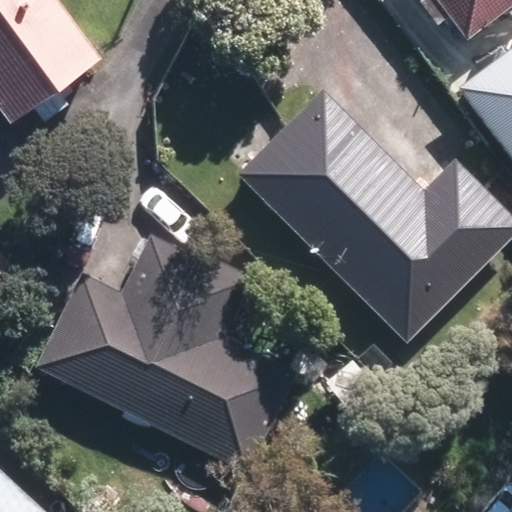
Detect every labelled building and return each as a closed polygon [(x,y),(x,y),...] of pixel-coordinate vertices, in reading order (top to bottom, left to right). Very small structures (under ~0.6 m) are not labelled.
[(0,0),(0,116),(6,125),(99,61),(55,0),(0,0)] [(511,0),(413,0),(414,0),(432,24),(444,15),(462,39),(501,9),(509,20),(511,17),(511,0)] [(511,32),(454,77),(511,152),(511,32)] [(321,87),(234,173),(404,343),(511,235),(511,215),(452,156),(421,187),(321,87)] [(8,357),(32,369),(243,469),(291,372),(219,338),(247,281),(145,233),(117,290),(79,272),(51,331),(27,319),(8,357)] [(0,275),(10,268),(0,254),(0,275)] [(0,511),(44,511),(0,469),(0,511)]
